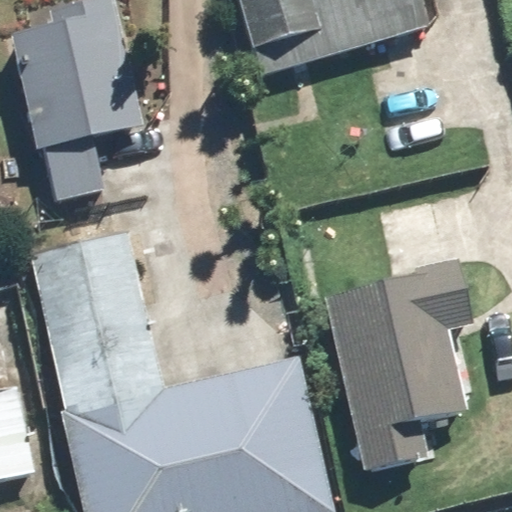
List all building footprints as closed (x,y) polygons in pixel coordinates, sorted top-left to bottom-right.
[(79,26),(10,44),(51,206),(104,191),(90,139),(118,131),(107,89),(138,80),(116,0),(105,0),(75,8),(79,26)] [(423,0),(236,0),(260,84),(434,35),(423,0)] [(127,227),(17,255),(83,511),(336,511),(295,353),(168,385),(127,227)] [(458,265),(322,300),(369,480),(431,464),(421,426),(467,414),(445,333),(474,325),(458,265)] [(0,485),(34,477),(13,389),(0,392),(0,485)]
